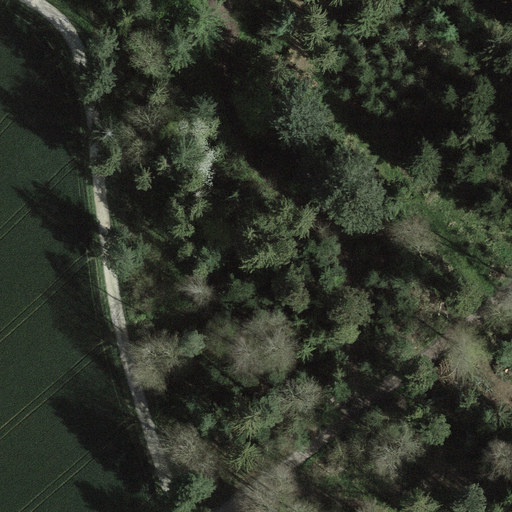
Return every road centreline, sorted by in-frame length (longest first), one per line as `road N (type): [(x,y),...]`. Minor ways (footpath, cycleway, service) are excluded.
road 1 (track): [(170,511),(123,351),(85,61),(67,27),(35,0)]
road 2 (track): [(217,11),(242,142),(350,258),(362,421)]
road 3 (track): [(222,511),(362,421),(511,307)]
